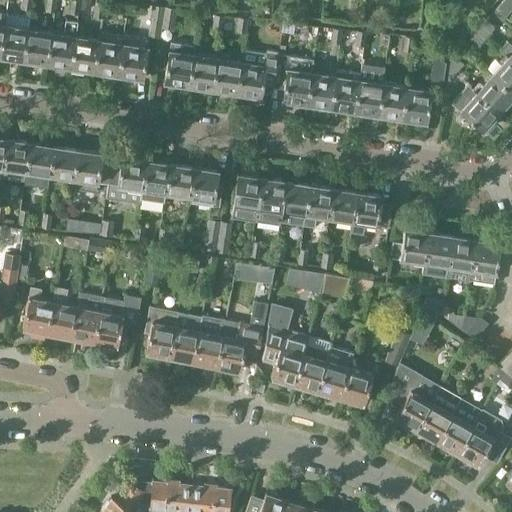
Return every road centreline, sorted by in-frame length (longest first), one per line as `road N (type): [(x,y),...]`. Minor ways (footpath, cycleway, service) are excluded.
road 1 (residential): [(0,102),(401,161),(511,166)]
road 2 (residential): [(423,511),(340,467),(292,454),(78,426)]
